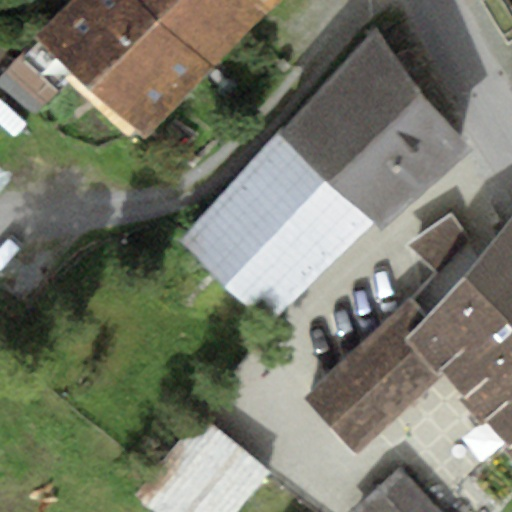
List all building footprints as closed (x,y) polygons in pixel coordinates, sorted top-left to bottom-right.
[(142,0),(74,0),(35,37),(141,134),(214,66),(142,0)] [(255,0),(142,0),(214,66),(268,13),(255,0)] [(281,0),(255,0),(268,13),(281,0)] [(471,149),(375,29),(279,134),(377,219),(384,226),(471,149)] [(268,324),(377,219),(279,134),(178,241),(268,324)] [(511,216),(428,313),(407,341),(443,371),(511,453),(511,216)] [(451,217),(405,246),(438,274),(473,242),(451,217)] [(412,297),(305,398),(358,452),(443,371),(407,341),(428,313),(412,297)] [(195,417),(134,496),(154,511),(237,511),(268,473),(195,417)] [(438,511),(398,471),(355,511),(438,511)]
